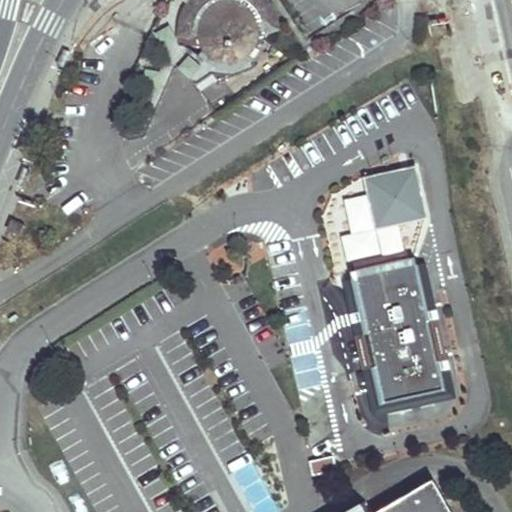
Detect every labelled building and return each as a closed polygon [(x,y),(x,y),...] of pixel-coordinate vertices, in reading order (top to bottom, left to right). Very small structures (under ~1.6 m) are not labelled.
[(259,28),(280,24),(279,18),(276,11),(273,5),(269,1),(268,0),(188,0),(185,4),(181,11),(179,16),(178,21),(177,26),(176,30),(199,31),(199,36),(192,35),(192,39),(193,44),(195,48),(197,52),(200,57),(204,60),(209,64),(214,67),(220,69),(226,70),(232,70),(236,69),(242,67),(247,65),(251,62),(256,58),(258,55),(261,50),(263,47),(257,44),(258,39),(259,38),(259,32),(259,28)] [(426,218),(416,171),(370,181),(373,196),(380,228),(399,224),(426,218)] [(373,196),(345,202),(352,235),(380,228),(373,196)] [(401,231),(399,224),(380,228),(352,235),(343,236),(348,262),(372,257),(375,268),(408,261),(405,250),(401,231)] [(415,260),(408,261),(375,268),(351,274),(380,409),(445,395),(415,260)] [(333,454),(309,462),(313,476),(336,468),(333,454)] [(453,511),(435,480),(378,511),(453,511)]
